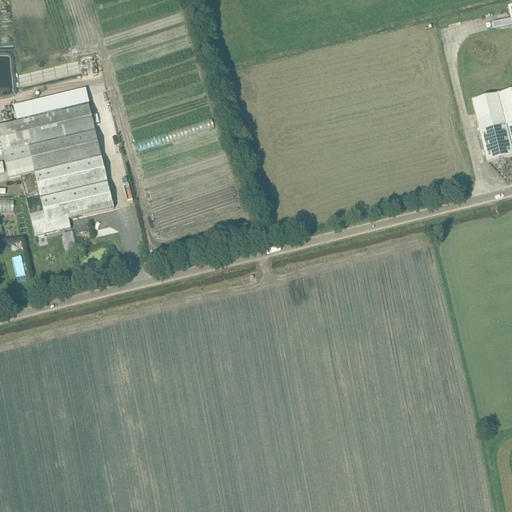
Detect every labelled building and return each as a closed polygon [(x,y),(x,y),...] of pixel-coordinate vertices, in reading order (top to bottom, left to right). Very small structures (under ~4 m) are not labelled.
[(38,0),(54,49),(68,45),(54,0),(38,0)] [(511,22),(511,27),(375,62),(398,155),(363,164),(374,211),(464,189),(452,141),(480,134),(487,163),(511,156),(511,7),(509,9),(511,22)] [(39,81),(78,75),(77,63),(37,69),(39,81)] [(85,89),(37,100),(41,116),(22,121),(22,122),(4,126),(0,126),(0,141),(3,154),(9,180),(21,177),(35,238),(60,232),(58,223),(114,209),(85,89)] [(141,162),(219,141),(207,98),(130,118),(141,162)]
